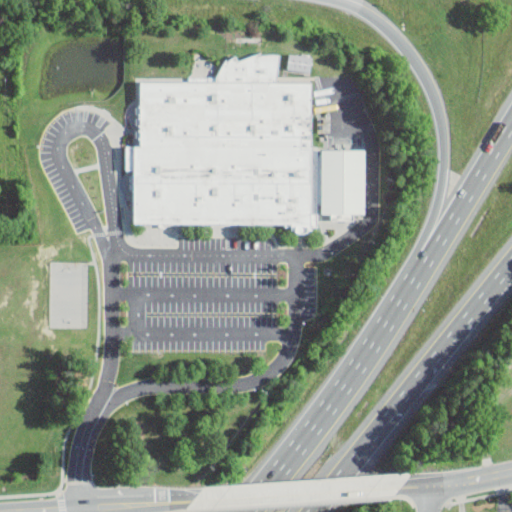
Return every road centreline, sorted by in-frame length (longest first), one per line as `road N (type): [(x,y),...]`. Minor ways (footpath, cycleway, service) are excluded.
road 1 (motorway): [(311,511),(511,262)]
road 2 (motorway): [(338,0),(360,6),(399,38),(432,87),(443,121),(447,159),(424,268)]
road 3 (motorway): [(424,268),(318,429),(250,511)]
road 4 (tertiary): [(412,486),(202,500)]
road 5 (motorway): [(511,124),(424,268)]
road 6 (tertiary): [(202,500),(82,508)]
